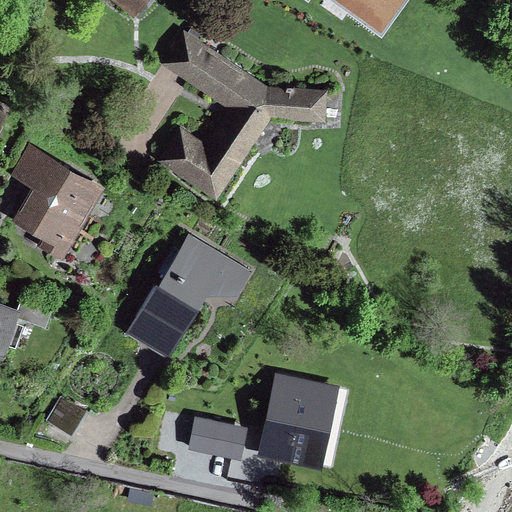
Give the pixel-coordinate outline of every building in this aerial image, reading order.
[(119,0),(137,13),(147,0),(119,0)] [(406,0),(333,0),(382,34),(406,0)] [(206,145),(180,128),(159,159),(218,198),(272,116),(325,120),(327,88),(267,83),(185,29),(164,61),(232,106),(206,145)] [(0,123),(8,109),(0,104),(0,123)] [(106,186),(29,142),(12,173),(33,185),(14,218),(43,235),(38,244),(64,259),(106,186)] [(251,270),(189,232),(128,329),(168,353),(206,292),(237,293),(251,270)] [(17,315),(46,324),(52,306),(24,296),(20,307),(17,315)] [(20,307),(0,299),(0,350),(3,352),(17,315),(20,307)] [(340,395),(295,382),(281,433),(326,445),(340,395)] [(61,394),(47,418),(73,432),(87,408),(61,394)] [(195,414),(188,447),(240,458),(247,425),(195,414)]
